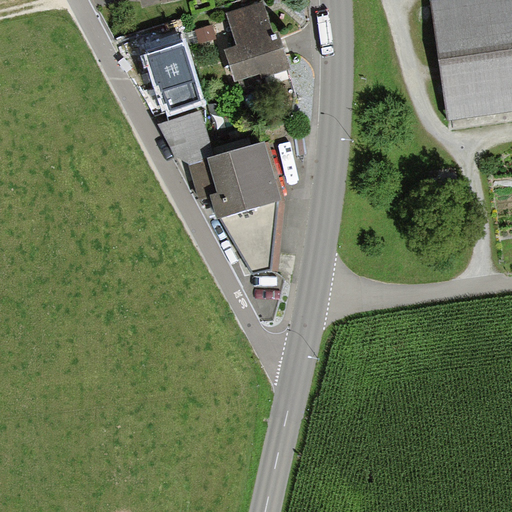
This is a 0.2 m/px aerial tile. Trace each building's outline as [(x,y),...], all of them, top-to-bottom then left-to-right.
[(231,27),(237,46),(227,49),(237,80),(263,72),(264,77),(292,68),(280,31),(273,33),(262,0),(226,12),(231,27)] [(511,0),(430,0),(446,124),(511,118),(511,0)] [(212,26),(196,31),(199,43),(216,38),(212,26)] [(206,104),(184,34),(146,47),(167,116),(206,104)] [(283,201),(268,141),(207,157),(222,216),(283,201)]
